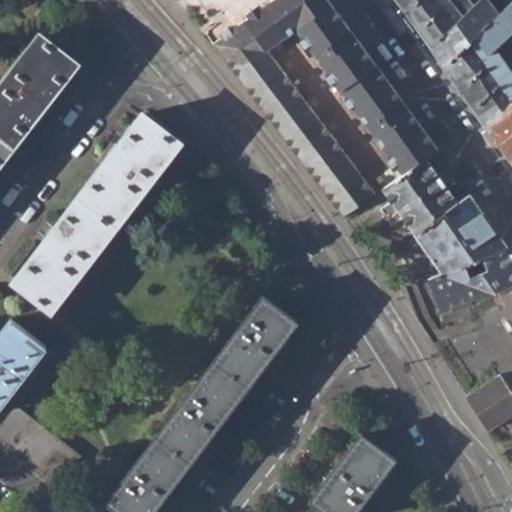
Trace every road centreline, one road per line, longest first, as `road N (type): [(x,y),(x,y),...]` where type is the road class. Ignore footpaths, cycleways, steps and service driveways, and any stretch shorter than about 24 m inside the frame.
road 1 (tertiary): [(391,318),(274,152),(143,0)]
road 2 (residential): [(0,230),(111,90),(195,103)]
road 3 (residential): [(511,211),(362,0)]
road 4 (residential): [(356,335),(228,511)]
road 5 (tertiary): [(356,335),(462,511)]
road 6 (tertiary): [(274,200),(291,240),(356,335)]
road 7 (tertiary): [(103,0),(195,103)]
road 8 (tertiary): [(456,432),(391,318)]
road 9 (tertiary): [(195,103),(274,200)]
